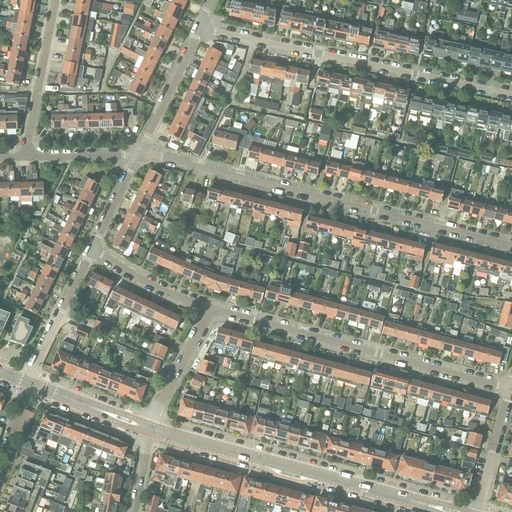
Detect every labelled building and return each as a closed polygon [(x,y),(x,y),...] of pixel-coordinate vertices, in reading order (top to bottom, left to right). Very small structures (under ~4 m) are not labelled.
[(77,0),(77,5),(100,9),(101,4),(96,3),(96,0),(77,0)] [(146,0),(144,5),(151,9),(154,0),(146,0)] [(186,0),(173,0),(171,6),(183,12),(188,1),(186,0)] [(231,0),(230,1),(227,14),(230,15),(230,17),(231,17),(231,18),(236,19),(237,18),(241,19),(245,0),(231,0)] [(245,0),(241,19),(245,20),(245,21),(252,23),(255,7),(248,6),(249,0),(245,0)] [(268,0),(267,6),(263,24),(268,25),(267,26),(273,27),(274,26),(275,26),(279,7),(272,5),(273,1),(268,0)] [(500,13),(498,19),(503,20),(506,9),(511,9),(511,0),(502,0),(501,7),(501,8),(500,13)] [(22,1),(20,13),(33,16),(33,14),(36,15),(37,9),(35,8),(35,4),(22,1)] [(296,6),(291,29),(295,30),(295,32),(301,33),(305,18),(298,16),(301,2),(297,1),(296,6)] [(413,12),(418,13),(421,3),(415,2),(413,12)] [(164,3),(159,13),(162,14),(166,16),(178,22),(183,12),(171,6),(164,3)] [(428,5),(421,3),(418,13),(425,15),(428,5)] [(132,16),(133,15),(134,6),(133,5),(126,4),(124,14),(132,16)] [(77,5),(75,16),(93,20),(96,21),(97,14),(99,14),(100,9),(77,5)] [(255,7),(252,23),(259,24),(259,23),(263,24),(267,6),(263,5),(263,9),(255,7)] [(283,7),(279,27),(280,27),(280,29),(286,30),(286,28),(291,29),(296,6),(291,6),(291,8),(283,7)] [(340,15),(335,39),(339,40),(339,41),(346,43),(349,27),(348,27),(348,25),(343,24),(346,10),(341,9),(341,11),(340,15)] [(305,18),(301,33),(308,35),(309,33),(313,34),(318,11),(314,10),(313,13),(306,12),(305,18)] [(318,11),(313,34),(317,35),(317,36),(324,38),(327,22),(320,21),(322,11),(318,11)] [(8,18),(7,23),(31,28),(33,16),(20,13),(15,12),(14,19),(8,18)] [(156,12),(154,16),(159,18),(164,20),(161,27),(173,33),(178,22),(166,16),(162,14),(159,13),(156,12)] [(463,12),(461,21),(471,22),(475,23),(477,23),(478,18),(468,13),(463,12)] [(327,22),(324,38),(331,39),(331,38),(335,39),(340,15),(336,14),(334,22),(333,22),(333,24),(327,22)] [(349,27),(346,43),(353,44),(353,43),(357,44),(362,20),(363,20),(364,15),(359,14),(357,24),(356,24),(355,28),(349,27)] [(75,16),(72,28),(90,32),(91,32),(93,20),(75,16)] [(487,17),(481,16),(480,16),(478,24),(479,24),(478,27),(485,28),(487,17)] [(377,29),(373,47),(374,47),(374,49),(380,50),(380,48),(385,49),(390,25),(391,20),(387,19),(387,22),(386,21),(384,30),(377,29)] [(362,20),(357,44),(362,44),(361,46),(367,47),(368,46),(369,46),(372,32),(364,30),(366,21),(363,20),(362,20)] [(7,23),(6,28),(12,29),(11,36),(15,37),(28,39),(31,28),(7,23)] [(143,25),(140,30),(146,33),(151,35),(156,38),(168,43),(173,33),(161,27),(156,25),(154,30),(148,28),(143,25)] [(390,25),(385,49),(389,50),(388,52),(395,53),(400,32),(393,31),(394,26),(390,25)] [(69,32),(67,38),(70,39),(70,40),(83,43),(88,43),(90,32),(72,28),(71,32),(69,32)] [(400,32),(395,53),(402,54),(403,53),(407,54),(412,30),(408,29),(407,34),(400,32)] [(412,30),(407,54),(411,55),(411,56),(417,57),(417,56),(418,56),(421,42),(414,41),(415,37),(417,31),(412,30)] [(426,39),(423,53),(434,56),(439,33),(436,32),(434,41),(426,39)] [(439,33),(434,56),(445,58),(448,44),(443,43),(443,40),(442,39),(444,33),(439,33)] [(15,37),(13,49),(26,51),(28,39),(15,37)] [(123,39),(116,37),(113,48),(118,49),(123,39)] [(460,46),(456,60),(468,63),(471,49),(465,47),(465,46),(465,45),(465,43),(466,38),(462,37),(460,43),(460,46)] [(156,38),(150,48),(162,54),(168,43),(156,38)] [(70,40),(68,52),(81,54),(83,43),(70,40)] [(126,41),(123,48),(128,51),(132,44),(126,41)] [(471,49),(468,63),(479,65),(484,42),(480,41),(478,50),(471,49)] [(493,53),(490,68),(501,70),(506,47),(508,42),(503,41),(500,55),(493,53)] [(484,42),(479,65),(490,68),(493,53),(486,52),(488,43),(484,42)] [(214,50),(222,54),(227,50),(228,46),(228,45),(217,43),(214,50)] [(448,44),(445,58),(456,60),(460,46),(456,45),(448,44)] [(506,47),(501,70),(511,72),(511,52),(510,52),(511,48),(506,47)] [(130,52),(128,51),(123,48),(121,53),(128,56),(130,52)] [(137,49),(135,54),(141,57),(145,59),(157,65),(162,54),(150,48),(148,54),(137,49)] [(13,49),(11,60),(24,63),(26,51),(13,49)] [(210,49),(204,60),(216,66),(221,68),(226,70),(228,66),(229,65),(224,63),(219,61),(222,54),(214,50),(210,49)] [(68,52),(65,64),(78,66),(81,54),(68,52)] [(138,61),(135,67),(140,70),(152,76),(157,65),(145,59),(141,57),(138,62),(138,61)] [(11,60),(9,72),(21,75),(24,63),(11,60)] [(204,60),(199,71),(211,77),(214,71),(225,76),(228,71),(226,70),(221,68),(216,66),(204,60)] [(251,60),(249,73),(261,76),(263,63),(251,60)] [(260,81),(259,82),(271,85),(275,65),(263,63),(261,76),(260,81)] [(65,64),(63,75),(81,79),(84,67),(78,66),(65,64)] [(275,65),(271,85),(283,87),(284,81),(287,68),(275,65)] [(287,68),(284,81),(290,82),(288,93),(294,94),(299,70),(287,68)] [(94,81),(100,82),(103,71),(96,70),(94,81)] [(112,70),(109,75),(120,80),(126,83),(123,89),(128,91),(130,91),(141,97),(147,87),(135,81),(130,78),(125,76),(123,75),(112,70)] [(137,77),(135,81),(147,87),(152,76),(140,70),(137,77)] [(299,70),(294,94),(298,95),(301,84),(308,86),(311,73),(299,70)] [(199,71),(194,82),(216,92),(218,87),(213,85),(208,82),(211,77),(199,71)] [(9,72),(6,84),(19,87),(21,75),(9,72)] [(231,72),(228,78),(236,81),(238,76),(233,73),(232,73),(231,72)] [(320,73),(316,91),(320,92),(319,93),(327,95),(329,87),(331,74),(326,73),(325,74),(320,73)] [(331,74),(329,87),(340,90),(342,78),(337,76),(337,75),(331,74)] [(63,75),(61,87),(69,89),(68,92),(81,92),(83,85),(88,86),(89,80),(81,79),(63,75)] [(338,98),(337,102),(348,104),(349,104),(350,99),(349,99),(354,79),(348,77),(348,79),(342,78),(340,90),(338,98)] [(354,79),(349,99),(350,99),(356,101),(355,109),(359,110),(365,82),(359,81),(360,80),(354,79)] [(254,80),(253,86),(252,86),(250,96),(255,97),(257,87),(258,81),(254,80)] [(194,82),(189,92),(201,98),(201,97),(204,92),(208,94),(213,97),(216,92),(194,82)] [(365,82),(359,110),(363,111),(364,104),(371,106),(373,97),(376,83),(370,82),(370,83),(365,82)] [(376,83),(373,97),(384,99),(387,87),(382,86),(382,85),(376,83)] [(383,106),(382,113),(386,113),(387,108),(393,109),(394,109),(398,88),(392,87),(392,88),(387,87),(384,99),(384,100),(383,106)] [(393,109),(393,111),(401,112),(400,116),(404,117),(409,92),(404,91),(404,89),(398,88),(394,109),(393,109)] [(189,92),(184,103),(196,108),(200,111),(204,113),(205,113),(207,109),(202,107),(203,106),(206,100),(201,97),(201,98),(189,92)] [(409,111),(408,115),(419,117),(420,113),(423,99),(412,97),(409,111)] [(420,113),(419,117),(431,120),(432,116),(432,115),(434,102),(423,99),(420,113)] [(434,102),(432,115),(432,116),(439,117),(436,128),(441,129),(443,118),(446,104),(434,102)] [(184,103),(178,114),(190,119),(196,122),(199,116),(202,117),(204,113),(200,111),(196,108),(184,103)] [(443,118),(441,129),(445,130),(446,124),(453,125),(454,120),(456,106),(446,104),(443,118)] [(52,117),(52,123),(52,130),(65,130),(64,116),(64,112),(64,105),(58,106),(58,112),(52,112),(52,117)] [(83,116),(76,116),(77,129),(88,129),(88,116),(88,111),(88,105),(83,105),(83,110),(83,116)] [(106,115),(100,115),(100,129),(113,129),(113,105),(106,105),(106,115)] [(117,105),(113,105),(113,129),(125,128),(125,125),(125,115),(123,115),(117,115),(117,105)] [(218,117),(223,108),(218,106),(214,115),(218,117)] [(454,120),(453,125),(453,124),(460,126),(458,135),(462,136),(463,134),(462,134),(465,122),(468,109),(456,106),(454,120)] [(233,110),(227,109),(225,117),(231,119),(233,110)] [(465,122),(462,134),(463,134),(467,135),(468,128),(475,129),(476,125),(479,111),(468,109),(465,122)] [(125,115),(125,125),(133,125),(133,117),(133,110),(123,110),(123,115),(125,115)] [(93,111),(88,111),(88,116),(88,129),(100,129),(100,115),(93,115),(93,111)] [(476,125),(475,129),(482,131),(481,138),(485,139),(485,137),(487,127),(490,113),(479,111),(476,125)] [(18,112),(6,113),(6,131),(18,130),(18,112)] [(487,127),(485,137),(489,138),(490,134),(497,135),(498,130),(501,116),(490,113),(487,127)] [(173,124),(185,130),(192,134),(197,123),(196,122),(190,119),(178,114),(173,124)] [(69,116),(64,116),(65,130),(77,129),(76,116),(69,116)] [(278,118),(267,116),(264,120),(273,130),(279,123),(274,122),(278,118)] [(511,118),(501,116),(498,130),(505,131),(503,141),(507,142),(509,132),(511,120),(511,118)] [(207,128),(212,130),(216,122),(211,120),(207,128)] [(256,125),(252,120),(245,127),(249,132),(256,125)] [(173,124),(168,135),(180,141),(184,143),(187,137),(202,144),(204,140),(197,136),(195,135),(192,134),(185,130),(173,124)] [(312,133),(321,135),(323,125),(314,124),(312,133)] [(331,128),(323,126),(321,135),(329,137),(331,128)] [(387,138),(389,129),(388,129),(387,132),(380,131),(381,127),(379,127),(377,136),(387,138)] [(228,130),(224,148),(236,151),(237,147),(243,148),(245,139),(246,138),(247,133),(229,128),(228,130)] [(215,132),(212,145),(224,148),(228,130),(224,129),(223,134),(215,132)] [(389,129),(387,138),(399,141),(400,136),(389,133),(390,129),(389,129)] [(414,144),(415,139),(416,133),(412,132),(410,138),(404,137),(403,142),(414,144)] [(243,148),(243,149),(249,151),(247,159),(259,161),(263,146),(252,143),(252,141),(247,137),(246,138),(245,139),(243,148)] [(437,144),(436,149),(436,150),(447,152),(448,146),(437,144)] [(263,146),(259,161),(271,164),(275,149),(263,146)] [(275,149),(271,164),(282,167),(286,152),(287,148),(283,147),(282,151),(275,149)] [(286,152),(282,167),(294,170),(298,155),(298,154),(299,150),(288,147),(287,152),(286,152)] [(458,157),(469,160),(470,153),(459,150),(458,157)] [(435,162),(440,163),(441,156),(429,153),(428,160),(436,161),(435,162)] [(480,161),(491,164),(493,155),(481,153),(480,161)] [(298,155),(294,170),(306,173),(310,157),(298,155)] [(493,155),(491,164),(491,163),(495,164),(502,166),(503,160),(496,159),(497,156),(493,155)] [(453,159),(441,156),(440,163),(444,164),(444,163),(454,165),(454,162),(453,159)] [(310,157),(306,173),(318,176),(322,160),(314,159),(310,157)] [(329,158),(325,174),(337,177),(340,164),(341,161),(329,158)] [(351,169),(348,180),(360,183),(363,170),(364,165),(353,162),(351,169)] [(470,170),(481,173),(483,166),(471,163),(470,170)] [(340,164),(337,177),(348,180),(351,169),(344,167),(344,165),(343,165),(340,164)] [(4,184),(0,184),(0,197),(9,198),(9,185),(9,166),(5,166),(5,173),(4,173),(4,184)] [(12,166),(9,166),(9,185),(9,198),(21,198),(20,184),(14,184),(14,172),(12,172),(12,166)] [(27,184),(20,184),(21,198),(32,197),(32,184),(32,166),(28,166),(28,172),(27,172),(27,184)] [(35,166),(32,166),(32,184),(32,197),(44,197),(44,184),(37,184),(37,172),(35,172),(35,166)] [(485,173),(493,175),(495,168),(483,166),(481,173),(485,173)] [(150,171),(144,183),(156,189),(162,177),(166,179),(169,171),(156,168),(154,173),(150,171)] [(363,170),(360,183),(372,186),(374,175),(367,173),(368,171),(363,170)] [(374,175),(372,186),(383,189),(387,176),(382,175),(381,176),(380,176),(374,175)] [(387,176),(383,189),(395,191),(398,181),(391,179),(391,177),(387,176)] [(398,181),(395,191),(407,194),(411,178),(406,177),(405,182),(398,181)] [(81,184),(79,189),(84,191),(96,197),(101,186),(89,180),(85,178),(81,184)] [(411,178),(407,194),(418,197),(421,186),(421,187),(423,181),(411,178)] [(433,188),(430,200),(442,203),(445,192),(447,185),(435,182),(433,188)] [(144,183),(139,193),(151,199),(156,201),(161,203),(163,200),(164,198),(154,193),(156,189),(144,183)] [(169,191),(175,194),(178,188),(172,185),(169,191)] [(421,186),(418,197),(430,200),(433,188),(429,187),(428,188),(421,187),(421,186)] [(210,188),(207,199),(208,200),(208,202),(213,203),(212,210),(217,211),(218,204),(219,204),(222,192),(210,188)] [(183,189),(180,202),(187,204),(192,205),(196,192),(183,189)] [(452,191),(447,209),(459,212),(463,196),(464,193),(452,190),(452,191)] [(81,196),(78,202),(90,208),(96,197),(84,191),(81,196)] [(222,192),(219,204),(223,205),(223,203),(224,203),(231,205),(234,194),(222,192)] [(139,193),(134,204),(146,209),(151,199),(139,193)] [(234,194),(231,205),(238,207),(237,209),(242,210),(246,197),(234,194)] [(463,196),(459,212),(471,215),(475,199),(463,196)] [(246,197),(242,210),(246,211),(247,209),(248,210),(253,211),(254,211),(257,200),(246,197)] [(475,199),(471,215),(483,218),(487,202),(475,199)] [(253,211),(252,218),(264,221),(265,216),(266,216),(269,203),(257,200),(254,211),(253,211)] [(66,203),(63,207),(73,212),(85,218),(90,208),(78,202),(76,207),(75,207),(66,203)] [(487,202),(483,218),(494,220),(497,210),(498,204),(487,202)] [(269,203),(266,216),(270,217),(271,215),(278,217),(281,206),(269,203)] [(134,204),(129,215),(141,220),(145,222),(150,225),(153,220),(147,217),(147,218),(143,216),(146,209),(134,204)] [(15,206),(10,206),(10,216),(19,215),(19,211),(15,211),(15,206)] [(281,206),(278,217),(285,219),(284,221),(288,222),(289,222),(292,209),(281,206)] [(63,207),(61,213),(70,217),(71,217),(68,223),(80,229),(85,218),(73,212),(63,207)] [(288,222),(287,226),(299,229),(301,223),(303,212),(292,209),(289,222),(288,222)] [(497,210),(494,220),(506,223),(508,213),(497,210)] [(48,213),(45,219),(51,222),(54,216),(48,213)] [(129,215),(124,225),(135,231),(141,234),(144,227),(149,230),(151,225),(150,225),(145,222),(141,220),(129,215)] [(194,215),(191,226),(197,229),(199,223),(201,217),(194,215)] [(306,229),(305,234),(317,237),(318,233),(317,233),(320,220),(309,217),(306,228),(306,229)] [(45,219),(42,224),(44,225),(53,229),(58,232),(63,234),(75,240),(80,229),(68,223),(65,229),(55,225),(55,224),(51,222),(45,219)] [(31,225),(21,220),(18,227),(28,231),(31,225)] [(202,224),(199,223),(197,229),(210,233),(212,227),(214,223),(206,220),(205,225),(202,224)] [(320,220),(317,233),(318,233),(322,234),(322,232),(329,234),(332,223),(320,220)] [(173,224),(165,221),(162,228),(170,232),(173,224)] [(332,223),(329,234),(337,236),(336,238),(341,239),(344,226),(332,223)] [(44,225),(42,230),(54,236),(51,242),(57,245),(69,251),(75,240),(63,234),(58,232),(53,229),(44,225)] [(124,225),(118,236),(130,242),(135,231),(124,225)] [(182,235),(185,228),(177,225),(174,232),(182,235)] [(344,226),(341,239),(345,240),(346,238),(353,240),(355,229),(344,226)] [(353,240),(351,246),(363,249),(364,245),(367,232),(355,229),(353,240)] [(233,245),(234,242),(236,236),(227,232),(223,241),(232,245),(233,244),(233,245)] [(367,232),(364,245),(369,246),(369,244),(376,246),(379,235),(367,232)] [(379,235),(376,246),(383,248),(383,250),(387,251),(390,238),(379,235)] [(118,236),(113,247),(125,253),(128,246),(132,249),(137,252),(138,250),(140,247),(134,244),(130,242),(118,236)] [(214,247),(216,240),(209,237),(207,244),(214,247)] [(387,251),(392,252),(392,250),(399,252),(402,241),(390,238),(387,251)] [(156,240),(148,260),(159,265),(165,251),(167,245),(156,240)] [(402,241),(399,252),(407,254),(406,256),(410,256),(414,244),(402,241)] [(286,249),(282,248),(280,255),(294,258),(297,245),(288,243),(286,249)] [(40,244),(37,249),(42,251),(48,254),(52,256),(64,262),(69,251),(57,245),(54,251),(40,244)] [(410,256),(409,260),(422,263),(426,247),(414,244),(410,256)] [(433,245),(429,261),(441,263),(445,247),(433,245)] [(300,246),(297,259),(305,261),(308,248),(300,246)] [(145,257),(148,251),(140,247),(137,253),(145,257)] [(445,247),(441,263),(452,266),(454,261),(456,250),(445,247)] [(452,266),(452,267),(464,270),(464,269),(465,265),(468,253),(456,250),(454,261),(452,266)] [(165,251),(159,265),(171,270),(175,259),(177,256),(165,251)] [(465,265),(464,269),(476,272),(480,256),(468,253),(465,265)] [(188,261),(182,275),(192,279),(197,269),(198,265),(192,262),(194,257),(189,255),(187,260),(188,261)] [(50,260),(47,266),(59,272),(64,262),(52,256),(50,260)] [(175,259),(171,270),(182,275),(188,261),(187,260),(177,256),(175,259)] [(480,256),(476,272),(487,275),(491,259),(480,256)] [(197,269),(192,279),(203,284),(209,270),(211,264),(200,259),(198,265),(197,269)] [(491,259),(487,275),(499,278),(503,262),(491,259)] [(511,264),(503,262),(499,278),(500,278),(510,281),(511,274),(511,264)] [(305,273),(310,274),(312,267),(300,265),(299,269),(306,271),(305,273)] [(47,266),(42,277),(53,283),(59,272),(47,266)] [(29,271),(29,270),(21,267),(17,276),(24,280),(27,275),(29,271)] [(219,278),(215,290),(221,293),(221,291),(227,292),(232,277),(234,270),(223,267),(220,275),(219,278)] [(322,275),(333,278),(334,271),(323,268),(323,270),(322,275)] [(209,270),(203,284),(209,286),(208,288),(215,290),(219,278),(220,275),(214,272),(209,270)] [(92,273),(86,285),(92,288),(87,298),(92,300),(93,301),(98,291),(104,279),(92,273)] [(254,284),(250,298),(262,302),(265,290),(266,290),(266,287),(259,285),(261,277),(257,276),(255,284),(254,284)] [(410,282),(404,280),(402,287),(408,288),(409,288),(417,290),(420,278),(412,276),(410,282)] [(42,277),(36,287),(48,293),(53,283),(42,277)] [(232,277),(227,292),(239,295),(242,284),(243,280),(232,277)] [(351,278),(346,277),(341,295),(347,297),(351,278)] [(16,278),(12,286),(17,288),(21,280),(16,278)] [(92,300),(86,313),(89,314),(97,302),(102,293),(102,292),(108,296),(114,284),(104,279),(98,291),(93,301),(92,300)] [(242,284),(239,295),(250,298),(254,284),(243,280),(242,284)] [(269,284),(265,298),(278,302),(282,287),(269,284)] [(420,291),(429,294),(431,287),(421,285),(420,291)] [(390,288),(382,286),(380,292),(388,294),(390,288)] [(36,287),(31,299),(43,304),(48,293),(36,287)] [(282,287),(278,302),(290,305),(294,290),(282,287)] [(116,288),(106,308),(114,311),(117,305),(121,307),(127,294),(116,288)] [(393,296),(400,298),(402,291),(395,289),(393,296)] [(11,295),(24,301),(26,296),(21,294),(14,290),(11,295)] [(294,290),(290,305),(301,308),(305,293),(294,290)] [(305,293),(301,308),(313,311),(317,297),(305,293)] [(127,294),(121,307),(131,312),(132,313),(138,299),(127,294)] [(418,295),(416,301),(413,315),(418,316),(422,296),(418,295)] [(317,297),(313,311),(324,314),(328,300),(317,297)] [(31,299),(25,310),(37,316),(43,304),(31,299)] [(138,299),(132,313),(138,316),(142,318),(149,304),(138,299)] [(328,300),(324,314),(336,317),(340,303),(328,300)] [(499,314),(511,317),(511,305),(502,302),(502,304),(499,314)] [(340,303),(336,317),(347,320),(351,306),(340,303)] [(363,309),(359,324),(370,327),(374,312),(375,306),(364,303),(362,309),(363,309)] [(149,304),(142,318),(146,320),(153,323),(160,309),(149,304)] [(469,306),(463,305),(461,314),(466,317),(467,311),(469,311),(470,306),(469,306)] [(351,306),(347,320),(359,324),(363,309),(362,309),(351,306)] [(160,309),(153,323),(160,326),(164,328),(171,314),(160,309)] [(0,338),(11,315),(0,310),(0,338)] [(374,312),(370,327),(382,330),(386,315),(374,312)] [(493,313),(492,318),(498,319),(496,326),(509,330),(511,330),(511,325),(511,317),(499,314),(493,313)] [(171,314),(164,328),(168,330),(174,333),(181,319),(171,314)] [(25,347),(34,329),(28,327),(30,322),(19,318),(12,335),(11,334),(11,335),(8,334),(6,340),(25,347)] [(386,323),(383,334),(395,338),(399,323),(394,321),(393,325),(386,323)] [(97,322),(94,330),(102,333),(105,325),(97,322)] [(399,323),(395,338),(406,341),(410,326),(399,323)] [(410,326),(406,341),(418,344),(422,329),(410,326)] [(78,328),(76,334),(87,339),(89,332),(78,328)] [(445,335),(441,350),(453,353),(457,339),(456,339),(458,333),(451,331),(451,329),(447,328),(445,335)] [(219,329),(215,345),(222,346),(226,348),(230,332),(219,329)] [(422,329),(418,344),(430,347),(434,332),(422,329)] [(506,341),(508,335),(496,330),(494,337),(506,341)] [(89,332),(87,339),(92,341),(95,335),(89,332)] [(230,332),(226,348),(227,348),(234,350),(238,351),(242,336),(230,332)] [(434,332),(430,347),(441,350),(445,335),(434,332)] [(242,336),(238,351),(242,352),(250,354),(254,339),(242,336)] [(457,339),(453,353),(464,356),(469,337),(465,336),(464,341),(457,339)] [(160,337),(158,343),(168,348),(171,341),(160,337)] [(469,337),(464,356),(476,359),(480,345),(472,343),(474,338),(469,337)] [(57,353),(52,367),(53,367),(52,369),(54,369),(53,370),(59,372),(60,371),(64,373),(70,357),(71,355),(74,347),(66,343),(63,342),(58,354),(57,353)] [(255,343),(251,358),(253,359),(262,361),(266,346),(255,343)] [(150,351),(148,355),(163,361),(167,350),(157,345),(154,352),(150,351)] [(480,345),(476,359),(487,363),(491,348),(480,345)] [(266,346),(262,361),(274,365),(278,349),(266,346)] [(491,348),(487,363),(499,366),(500,362),(506,363),(510,349),(504,347),(503,351),(491,348)] [(81,361),(75,377),(79,379),(79,380),(84,382),(85,381),(86,381),(92,366),(86,363),(87,360),(86,359),(90,349),(87,348),(84,352),(81,361)] [(126,348),(124,354),(123,353),(121,359),(123,360),(123,359),(124,359),(126,355),(134,359),(136,353),(133,351),(126,348)] [(278,349),(274,365),(285,368),(290,353),(278,349)] [(70,357),(64,373),(65,373),(64,374),(70,377),(70,375),(75,377),(81,361),(84,352),(80,351),(77,360),(70,357)] [(290,353),(285,368),(291,369),(292,365),(298,367),(301,356),(290,353)] [(209,354),(207,361),(222,365),(224,358),(209,354)] [(298,367),(297,371),(304,372),(309,374),(313,359),(301,356),(298,367)] [(157,374),(162,363),(149,358),(144,368),(157,374)] [(92,366),(86,381),(86,382),(86,383),(91,385),(92,384),(96,386),(102,370),(106,361),(102,359),(100,363),(98,368),(92,366)] [(102,370),(96,386),(101,387),(100,388),(106,390),(106,389),(107,390),(113,374),(107,372),(111,361),(106,359),(106,361),(102,370)] [(313,359),(309,374),(313,375),(320,377),(324,362),(313,359)] [(202,361),(199,374),(213,377),(214,378),(217,365),(213,364),(202,361)] [(324,362),(320,377),(328,379),(332,380),(336,365),(324,362)] [(336,365),(332,380),(336,381),(343,383),(347,368),(336,365)] [(113,374),(107,390),(108,390),(108,391),(113,393),(113,392),(118,394),(127,369),(124,367),(120,377),(113,374)] [(347,368),(343,383),(351,385),(355,386),(359,371),(347,368)] [(127,369),(118,394),(123,396),(122,397),(128,399),(128,398),(130,399),(136,383),(135,383),(129,380),(130,377),(129,376),(132,371),(127,369)] [(359,371),(355,386),(359,387),(360,384),(369,386),(372,375),(359,371)] [(375,371),(370,389),(382,392),(387,375),(375,371)] [(199,390),(201,386),(204,388),(206,379),(195,374),(190,386),(199,390)] [(136,383),(130,399),(133,400),(133,401),(141,404),(150,381),(148,381),(149,380),(137,375),(135,381),(137,381),(136,383)] [(387,375),(382,392),(393,395),(394,393),(398,378),(387,375)] [(252,386),(256,387),(258,381),(254,379),(253,380),(246,378),(245,384),(252,386)] [(398,378),(394,393),(405,396),(409,381),(398,378)] [(262,382),(260,388),(268,390),(270,382),(263,380),(262,382)] [(409,381),(405,396),(417,399),(421,384),(409,381)] [(421,384),(417,399),(429,402),(433,387),(421,384)] [(280,394),(288,396),(291,387),(286,385),(285,388),(282,387),(280,394)] [(433,387),(429,402),(441,405),(442,401),(445,390),(433,387)] [(445,390),(442,401),(448,403),(447,407),(452,408),(456,393),(445,390)] [(456,393),(452,408),(464,411),(468,397),(456,393)] [(179,411),(178,415),(179,415),(179,416),(181,416),(180,418),(187,419),(187,418),(191,419),(195,404),(197,398),(185,395),(183,402),(181,403),(180,406),(181,408),(180,411),(179,411)] [(303,395),(302,401),(311,404),(313,398),(303,395)] [(195,404),(191,419),(192,419),(193,421),(196,422),(198,421),(203,422),(209,397),(205,396),(202,406),(195,404)] [(209,397),(203,422),(207,424),(208,425),(212,426),(213,425),(214,425),(218,410),(211,408),(213,398),(209,397)] [(232,403),(226,428),(230,430),(230,431),(235,433),(236,431),(237,432),(241,416),(242,412),(236,410),(237,404),(236,404),(238,398),(233,397),(232,403)] [(468,397),(464,411),(475,415),(479,400),(468,397)] [(475,415),(474,417),(479,419),(480,416),(487,418),(491,403),(479,400),(475,415)] [(218,410),(214,425),(215,426),(216,427),(219,428),(221,427),(226,428),(232,403),(227,401),(224,411),(218,410)] [(351,405),(349,412),(359,415),(361,413),(363,407),(355,405),(354,406),(351,405)] [(241,416),(237,432),(238,432),(239,433),(242,434),(244,433),(249,435),(256,409),(251,408),(248,418),(241,416)] [(258,408),(251,433),(257,435),(257,436),(261,437),(262,436),(263,437),(268,421),(270,411),(264,409),(258,408)] [(282,414),(275,440),(280,441),(281,443),(284,444),(286,443),(287,443),(291,427),(293,422),(285,419),(287,410),(283,409),(282,414)] [(342,414),(335,412),(333,420),(340,421),(342,414)] [(41,428),(36,441),(46,445),(48,440),(57,417),(52,416),(53,415),(48,413),(48,414),(46,413),(41,428)] [(268,421),(263,437),(265,437),(265,438),(269,439),(270,438),(275,440),(282,414),(278,413),(276,418),(275,418),(274,422),(274,423),(268,421)] [(306,416),(298,446),(303,447),(304,449),(308,450),(309,449),(310,449),(314,434),(307,432),(312,416),(307,415),(307,416),(306,416)] [(291,427),(287,443),(288,443),(288,445),(292,446),(293,445),(298,446),(306,416),(305,416),(301,419),(299,425),(300,425),(299,429),(298,429),(291,427)] [(57,417),(48,440),(58,444),(67,421),(66,421),(67,420),(62,418),(62,419),(57,417)] [(68,422),(67,421),(62,436),(58,444),(68,448),(77,425),(72,423),(73,422),(69,420),(68,422)] [(77,425),(68,448),(73,450),(76,441),(82,444),(88,429),(87,429),(87,428),(82,426),(82,427),(77,425)] [(314,434),(310,449),(311,449),(312,451),(315,452),(317,451),(322,452),(329,427),(324,425),(321,435),(314,434)] [(340,441),(336,456),(337,456),(337,458),(341,459),(342,458),(347,459),(356,430),(350,428),(346,442),(340,441)] [(88,429),(82,444),(88,446),(85,454),(84,457),(88,459),(89,456),(98,433),(93,431),(94,430),(89,429),(88,430),(88,429)] [(356,430),(347,459),(352,461),(353,462),(357,463),(358,462),(359,462),(363,447),(356,445),(360,431),(356,430)] [(330,431),(324,453),(329,454),(330,456),(333,457),(335,456),(336,456),(340,441),(340,440),(342,434),(330,431)] [(98,433),(89,456),(93,458),(96,449),(102,452),(108,437),(107,437),(108,436),(103,434),(102,435),(98,433)] [(467,433),(464,445),(479,449),(482,437),(467,433)] [(363,447),(359,462),(360,463),(361,464),(364,465),(366,464),(371,466),(377,441),(379,435),(374,434),(370,448),(370,449),(363,447)] [(108,437),(102,452),(108,454),(105,462),(109,464),(118,441),(113,439),(114,438),(109,436),(109,438),(108,437)] [(118,441),(109,464),(114,465),(117,458),(123,460),(129,445),(128,445),(128,444),(123,442),(123,443),(118,441)] [(377,441),(371,466),(376,467),(376,469),(380,470),(381,468),(382,469),(387,453),(380,452),(382,443),(377,441)] [(40,462),(42,457),(34,454),(34,451),(23,447),(20,455),(40,462)] [(467,448),(460,473),(455,491),(467,494),(472,476),(478,451),(467,448)] [(387,453),(382,469),(383,469),(384,471),(388,472),(389,471),(394,472),(399,457),(387,453)] [(426,464),(421,481),(426,483),(426,484),(430,485),(431,484),(432,484),(437,467),(431,465),(434,456),(428,455),(426,464)] [(156,471),(154,481),(164,484),(167,475),(171,459),(160,456),(158,466),(157,467),(156,470),(156,471)] [(40,462),(49,466),(52,461),(42,457),(40,462)] [(402,457),(397,475),(403,476),(403,477),(407,478),(408,478),(409,478),(414,461),(402,457)] [(164,484),(163,485),(175,488),(182,462),(176,461),(176,460),(173,459),(172,459),(171,459),(167,475),(164,484)] [(49,466),(60,470),(63,464),(52,460),(52,461),(49,466)] [(414,461),(409,478),(410,478),(411,480),(414,481),(415,480),(421,481),(426,464),(421,463),(414,461)] [(448,470),(444,487),(449,489),(449,490),(453,491),(454,490),(455,491),(460,473),(454,471),(456,462),(450,461),(448,470)] [(21,467),(21,471),(48,481),(52,472),(24,462),(23,468),(21,467)] [(175,489),(174,491),(179,492),(183,479),(189,481),(194,465),(192,465),(192,464),(189,463),(188,464),(182,462),(175,488),(175,489)] [(72,468),(63,464),(60,470),(70,474),(72,468)] [(110,465),(108,472),(116,473),(117,468),(117,466),(110,465)] [(194,465),(189,481),(196,483),(201,484),(205,469),(200,467),(199,466),(196,465),(195,466),(194,465)] [(437,467),(432,484),(434,485),(434,486),(438,487),(439,486),(444,487),(448,470),(437,467)] [(196,500),(196,501),(201,502),(204,490),(211,492),(212,487),(213,487),(217,472),(216,471),(215,470),(212,469),(211,470),(205,469),(201,484),(199,489),(198,495),(196,500)] [(80,478),(81,473),(82,471),(79,470),(78,472),(76,471),(74,478),(78,479),(78,477),(80,478)] [(18,475),(18,479),(45,490),(48,481),(21,471),(20,476),(18,475)] [(208,511),(218,511),(225,491),(229,475),(230,475),(229,475),(223,473),(222,472),(220,471),(218,472),(217,472),(213,487),(219,489),(215,505),(211,503),(208,511)] [(97,478),(97,483),(121,487),(122,483),(123,483),(124,478),(123,477),(107,473),(105,480),(97,478)] [(218,511),(231,511),(241,478),(230,475),(229,475),(225,491),(218,511)] [(15,484),(14,488),(42,498),(45,490),(18,479),(17,484),(15,484)] [(245,479),(236,511),(248,511),(252,498),(256,482),(255,482),(255,481),(248,479),(248,480),(245,479)] [(511,481),(503,480),(497,502),(503,503),(503,505),(507,505),(508,505),(509,505),(511,493),(511,481)] [(75,489),(82,491),(84,482),(79,481),(75,489)] [(256,482),(252,498),(258,500),(257,504),(258,504),(257,511),(260,511),(267,485),(262,484),(261,483),(258,482),(257,483),(256,482)] [(97,483),(95,493),(102,494),(121,498),(122,491),(121,490),(121,487),(97,483)] [(267,485),(260,511),(261,511),(264,511),(265,510),(273,511),(275,504),(280,489),(279,488),(279,487),(272,486),(272,487),(267,485)] [(61,490),(59,495),(66,497),(69,489),(62,486),(61,490)] [(12,492),(11,496),(39,506),(42,498),(14,488),(13,493),(12,492)] [(280,489),(275,504),(276,504),(282,506),(280,510),(281,510),(280,511),(285,511),(287,507),(291,492),(285,490),(285,489),(282,488),(280,489)] [(81,493),(75,491),(72,499),(78,501),(81,493)] [(291,492),(287,507),(291,508),(292,508),(291,511),(296,511),(297,511),(302,495),(301,495),(300,493),(298,493),(296,493),(291,492)] [(93,499),(93,503),(117,507),(118,504),(120,504),(121,498),(102,494),(101,500),(93,499)] [(297,511),(309,511),(313,498),(310,497),(310,496),(304,494),(304,495),(302,495),(297,511)] [(11,500),(8,504),(28,511),(36,511),(39,506),(11,496),(9,499),(11,500)] [(150,498),(146,511),(147,511),(156,511),(160,499),(150,496),(150,498)] [(75,511),(78,501),(72,499),(68,509),(73,510),(75,511)] [(326,511),(329,502),(317,499),(313,511),(326,511)] [(329,502),(326,511),(338,511),(340,505),(335,504),(336,503),(329,501),(329,502)] [(50,511),(53,511),(63,511),(66,507),(59,504),(59,505),(53,503),(50,511)] [(93,503),(92,507),(100,509),(99,511),(117,511),(118,511),(117,511),(117,507),(93,503)]
